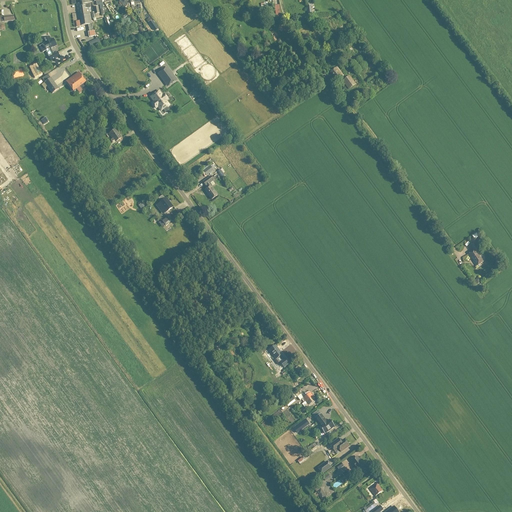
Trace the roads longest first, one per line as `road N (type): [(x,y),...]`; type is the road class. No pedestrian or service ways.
road 1 (unclassified): [(415,511),(82,59),(63,0)]
road 2 (track): [(279,0),(289,25),(458,255)]
